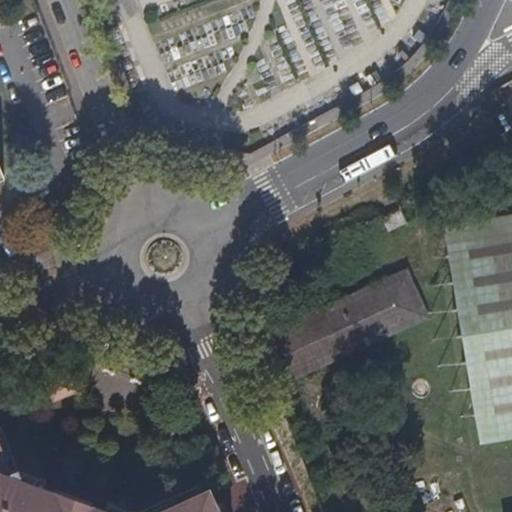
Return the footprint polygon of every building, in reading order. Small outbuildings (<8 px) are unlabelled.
[(511,215),(444,227),(481,444),(511,438),(511,215)] [(408,270),(256,342),(276,390),(380,343),(431,320),(408,270)] [(83,368),(49,382),(58,406),(92,393),(83,368)] [(154,414),(168,448),(193,437),(178,404),(154,414)] [(27,479),(0,408),(0,511),(216,511),(210,493),(160,511),(100,511),(95,509),(93,511),(76,511),(57,503),(61,494),(27,479)]
